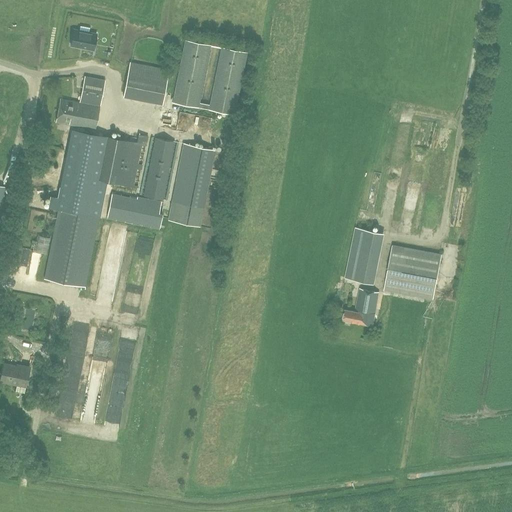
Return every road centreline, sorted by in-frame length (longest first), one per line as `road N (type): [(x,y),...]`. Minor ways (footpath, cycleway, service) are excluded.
road 1 (unclassified): [(30,451),(48,355),(33,344),(13,346),(2,333),(32,191),(40,77),(0,53)]
road 2 (unknown): [(40,77),(85,71),(111,78),(105,129)]
